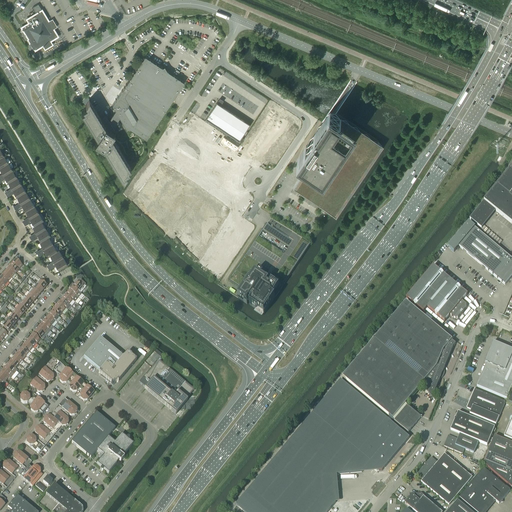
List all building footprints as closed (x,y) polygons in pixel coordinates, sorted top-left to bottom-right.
[(22,28),(21,29),(22,31),(23,30),(28,39),(27,39),(30,43),(31,43),(35,50),(42,45),(45,49),(52,44),(50,41),(51,40),(58,36),(56,34),(52,27),(53,26),(52,24),(51,23),(51,22),(49,23),(48,21),(45,16),(42,10),(36,14),(32,16),(28,18),(26,19),(29,23),(21,27),(22,28)] [(169,104),(171,102),(173,99),(173,98),(177,93),(177,92),(181,87),(181,86),(184,82),(180,79),(179,78),(179,79),(174,75),(173,74),(173,75),(168,71),(167,70),(167,71),(164,66),(162,67),(161,66),(161,67),(156,63),(155,62),(155,63),(150,59),(149,58),(149,59),(145,56),(142,60),(141,60),(141,61),(138,66),(137,67),(134,72),(133,73),(130,78),(129,79),(126,84),(125,85),(122,90),(121,91),(112,105),(115,110),(109,119),(108,119),(109,121),(108,122),(108,121),(107,121),(106,121),(105,122),(105,123),(104,124),(100,119),(100,118),(96,112),(97,112),(96,112),(93,106),(92,106),(89,100),(89,99),(85,105),(86,106),(82,109),(83,111),(81,112),(82,113),(85,118),(85,119),(89,125),(88,125),(89,125),(92,131),(93,131),(94,134),(96,138),(94,142),(103,148),(103,149),(104,150),(107,155),(107,156),(108,156),(111,162),(115,168),(118,174),(119,174),(122,180),(123,181),(126,175),(125,174),(129,171),(128,169),(130,168),(130,167),(126,162),(127,161),(126,161),(123,155),(122,155),(119,149),(115,143),(115,142),(111,136),(114,132),(111,130),(113,127),(114,127),(113,126),(119,117),(126,129),(129,128),(129,129),(129,128),(135,132),(135,133),(135,132),(141,136),(141,137),(141,136),(146,139),(149,135),(149,134),(153,129),(153,128),(157,123),(157,122),(161,117),(161,116),(165,111),(165,110),(169,105),(169,104)] [(217,102),(206,119),(239,141),(251,124),(217,102)] [(331,213),(377,144),(339,119),(329,112),(314,135),(315,136),(308,147),(306,146),(297,159),(308,166),(293,188),(331,213)] [(0,168),(8,163),(4,156),(0,158),(0,168)] [(13,171),(8,163),(0,168),(0,170),(2,173),(2,174),(0,175),(2,177),(13,171)] [(511,165),(509,170),(483,201),(511,224),(511,165)] [(17,178),(13,171),(2,177),(3,180),(5,179),(6,179),(8,183),(17,178)] [(165,171),(143,205),(197,257),(227,212),(165,171)] [(21,185),(17,178),(8,183),(11,188),(9,189),(10,192),(21,185)] [(26,192),(21,185),(10,192),(12,194),(14,193),(14,194),(17,198),(26,192)] [(30,199),(26,192),(17,198),(19,202),(20,202),(17,204),(19,206),(30,199)] [(34,207),(30,199),(19,206),(20,209),(22,207),(23,208),(25,212),(34,207)] [(39,214),(34,207),(25,212),(28,217),(26,218),(28,220),(39,214)] [(43,221),(39,214),(28,220),(29,223),(31,222),(32,222),(34,226),(41,222),(43,221)] [(263,314),(311,244),(271,217),(228,281),(242,291),(237,298),(246,304),(249,301),(251,303),(249,305),(263,314)] [(46,229),(41,222),(34,226),(32,227),(35,231),(35,232),(33,233),(35,236),(46,229)] [(511,276),(511,259),(469,223),(468,222),(447,247),(454,253),(457,249),(458,249),(459,248),(458,247),(459,247),(505,285),(511,276)] [(50,237),(46,229),(35,236),(36,238),(38,237),(39,238),(41,242),(48,237),(48,238),(50,237)] [(53,245),(48,238),(48,237),(41,242),(39,243),(42,247),(42,248),(40,249),(42,251),(53,245)] [(57,252),(53,245),(42,251),(43,254),(45,252),(46,253),(48,257),(50,256),(57,252)] [(63,258),(59,251),(57,252),(50,256),(52,260),(53,261),(51,262),(52,265),(63,258)] [(68,265),(63,258),(52,265),(54,267),(56,266),(59,271),(68,265)] [(18,270),(22,266),(15,260),(11,264),(18,270)] [(18,270),(11,264),(8,268),(15,274),(18,270)] [(468,295),(433,266),(406,298),(423,312),(427,308),(444,322),(450,315),(454,319),(457,319),(461,315),(463,313),(463,312),(466,308),(466,305),(462,302),(468,295)] [(11,278),(15,274),(8,268),(5,273),(11,278)] [(11,278),(5,273),(1,277),(8,282),(11,278)] [(47,286),(40,281),(36,285),(43,291),(47,286)] [(83,288),(76,283),(74,285),(71,282),(69,284),(79,293),(83,288)] [(76,297),(79,293),(69,284),(67,286),(71,289),(69,291),(76,297)] [(43,291),(36,285),(33,289),(39,295),(43,291)] [(39,295),(33,289),(29,293),(36,299),(39,295)] [(76,297),(69,291),(65,295),(74,303),(78,299),(76,297)] [(36,299),(29,293),(26,297),(33,303),(36,299)] [(74,303),(65,295),(62,299),(69,305),(72,301),(74,303)] [(33,303),(26,297),(22,302),(29,307),(33,303)] [(71,307),(69,305),(62,299),(60,302),(57,299),(55,301),(57,302),(59,304),(67,311),(71,307)] [(29,307),(22,302),(19,306),(26,311),(29,307)] [(452,341),(406,302),(392,318),(391,320),(382,331),(440,379),(441,377),(439,376),(440,375),(441,374),(441,373),(441,372),(442,372),(444,369),(452,349),(453,348),(452,348),(455,344),(452,341)] [(62,313),(65,309),(67,311),(59,304),(55,308),(62,313)] [(26,311),(19,306),(15,310),(22,316),(26,311)] [(62,313),(55,308),(52,312),(58,318),(62,313)] [(19,320),(22,316),(15,310),(12,314),(19,320)] [(58,318),(52,312),(48,316),(57,323),(60,319),(58,318)] [(15,324),(19,320),(12,314),(8,318),(15,324)] [(57,323),(48,316),(46,318),(43,316),(41,318),(51,326),(53,328),(57,323)] [(15,324),(8,318),(5,322),(12,328),(15,324)] [(51,326),(41,318),(40,320),(43,322),(41,324),(48,330),(51,326)] [(8,332),(12,328),(5,322),(1,327),(8,332)] [(48,330),(41,324),(38,329),(44,334),(48,330)] [(46,336),(44,334),(38,329),(36,327),(34,326),(33,328),(36,331),(34,333),(43,340),(46,336)] [(440,379),(382,331),(375,339),(373,341),(358,360),(356,361),(342,378),(351,385),(392,419),(407,432),(408,433),(411,430),(421,418),(421,417),(406,404),(417,390),(422,385),(425,389),(428,393),(429,394),(430,394),(432,394),(433,393),(435,388),(436,388),(439,380),(440,379)] [(40,340),(33,334),(29,338),(36,344),(40,340)] [(36,344),(29,338),(26,343),(33,348),(36,344)] [(118,383),(136,361),(127,353),(118,363),(107,354),(111,348),(100,338),(83,358),(100,371),(98,373),(113,386),(117,382),(118,383)] [(506,399),(511,385),(511,349),(502,346),(497,344),(493,342),(489,351),(484,363),(486,363),(477,387),(506,399)] [(33,348),(26,343),(22,347),(29,352),(33,348)] [(26,357),(29,352),(22,347),(19,351),(26,357)] [(154,349),(146,358),(155,365),(163,356),(154,349)] [(22,361),(26,357),(19,351),(16,355),(22,361)] [(22,361),(16,355),(12,359),(19,365),(22,361)] [(163,356),(155,365),(160,369),(167,360),(163,356)] [(53,375),(51,373),(53,370),(59,363),(53,358),(38,375),(47,383),(51,382),(53,379),(53,375)] [(19,365),(12,359),(9,363),(15,369),(19,365)] [(167,360),(160,369),(165,373),(172,365),(167,360)] [(17,371),(15,369),(9,363),(5,368),(14,375),(17,371)] [(73,375),(66,369),(63,366),(59,363),(53,370),(60,376),(59,377),(59,381),(62,384),(66,383),(73,375)] [(172,365),(165,373),(170,377),(177,369),(172,365)] [(14,375),(5,368),(3,370),(0,367),(0,370),(0,371),(2,372),(8,377),(10,379),(14,375)] [(177,369),(170,377),(174,381),(182,373),(177,369)] [(5,382),(8,377),(2,372),(0,373),(0,377),(7,383),(5,382)] [(182,373),(174,381),(179,385),(187,377),(182,373)] [(45,390),(44,386),(43,385),(46,381),(47,383),(38,375),(30,386),(37,392),(38,393),(42,393),(45,390)] [(83,383),(76,377),(76,378),(73,375),(66,383),(67,382),(70,385),(69,386),(70,390),(73,392),(76,392),(83,383)] [(152,376),(148,381),(154,386),(158,381),(152,376)] [(187,377),(179,385),(184,389),(191,381),(187,377)] [(382,471),(409,438),(390,422),(392,419),(351,385),(349,387),(340,380),(332,390),(309,417),(306,421),(292,438),(272,462),(236,505),(244,511),(327,511),(336,502),(333,475),(362,472),(378,471),(382,471)] [(148,381),(145,385),(151,390),(154,386),(148,381)] [(158,381),(154,386),(160,392),(165,387),(158,381)] [(87,401),(94,392),(87,386),(84,384),(84,383),(83,383),(76,392),(78,391),(81,393),(80,395),(80,399),(83,401),(87,401)] [(145,385),(141,389),(148,394),(151,390),(145,385)] [(30,407),(37,398),(34,395),(37,392),(30,386),(32,388),(26,394),(22,395),(20,398),(20,402),(23,404),(27,404),(28,402),(31,405),(30,406),(30,407)] [(154,386),(151,390),(157,396),(160,392),(154,386)] [(141,389),(138,393),(145,398),(148,394),(141,389)] [(184,389),(177,398),(185,406),(193,397),(184,389)] [(151,390),(148,394),(154,399),(157,396),(151,390)] [(496,425),(505,402),(475,390),(475,392),(474,394),(473,396),(472,397),(470,399),(469,400),(470,400),(466,408),(471,410),(469,414),(496,425)] [(138,393),(135,397),(141,402),(145,398),(138,393)] [(148,394),(145,398),(151,403),(154,399),(148,394)] [(135,397),(130,402),(137,408),(141,402),(135,397)] [(48,407),(45,404),(37,398),(30,407),(31,410),(34,413),(37,412),(39,411),(42,414),(48,407)] [(145,398),(141,402),(148,407),(151,403),(145,398)] [(177,398),(173,403),(181,410),(185,406),(177,398)] [(76,409),(64,399),(58,406),(69,415),(70,416),(74,416),(77,413),(76,409)] [(141,402),(137,408),(143,413),(148,407),(141,402)] [(173,403),(169,408),(177,415),(181,410),(173,403)] [(66,418),(69,415),(58,406),(56,409),(50,416),(62,426),(62,427),(66,426),(68,423),(68,419),(66,418)] [(169,408),(165,413),(173,420),(177,415),(169,408)] [(487,446),(493,432),(494,432),(495,429),(494,429),(494,428),(458,412),(455,418),(455,419),(454,420),(454,421),(450,430),(459,434),(478,442),(487,446)] [(108,437),(115,429),(96,413),(71,443),(90,459),(97,450),(103,456),(97,464),(101,468),(100,469),(100,470),(100,471),(101,471),(102,471),(103,471),(104,470),(108,474),(119,461),(120,462),(124,458),(122,457),(133,444),(128,440),(129,439),(129,438),(129,437),(128,437),(127,437),(126,438),(121,434),(114,442),(108,437)] [(165,413),(161,417),(169,425),(173,420),(165,413)] [(56,433),(61,426),(62,427),(62,426),(50,416),(46,417),(43,420),(44,423),(45,425),(42,428),(53,437),(56,433)] [(161,417),(155,424),(164,432),(169,425),(161,417)] [(47,444),(53,437),(42,428),(41,427),(37,427),(35,430),(35,434),(36,435),(34,438),(33,438),(44,447),(47,444)] [(474,453),(478,442),(459,434),(457,439),(448,436),(447,438),(448,440),(446,440),(444,446),(462,454),(464,449),(474,453)] [(511,462),(511,443),(494,436),(487,453),(511,462)] [(44,447),(33,438),(34,438),(32,437),(28,437),(26,440),(26,444),(38,454),(44,447)] [(32,462),(20,452),(16,453),(14,455),(13,456),(13,460),(14,460),(25,469),(29,466),(32,462)] [(511,462),(487,453),(484,461),(511,473),(511,462)] [(472,478),(444,454),(437,463),(431,458),(427,462),(428,463),(425,465),(415,476),(422,481),(421,482),(449,506),(472,478)] [(14,460),(11,463),(9,461),(5,462),(3,465),(3,469),(4,470),(5,470),(15,478),(18,475),(20,476),(25,469),(14,460)] [(511,473),(484,461),(483,464),(511,488),(511,473)] [(42,475),(40,473),(40,469),(37,467),(33,467),(32,468),(29,466),(25,469),(20,476),(20,477),(20,476),(23,479),(32,487),(42,475)] [(502,500),(510,491),(484,469),(460,498),(476,511),(485,511),(495,501),(499,504),(500,503),(500,501),(501,500),(502,500)] [(12,482),(15,478),(5,470),(4,470),(2,473),(0,472),(0,471),(0,483),(6,489),(12,482)] [(52,482),(52,481),(47,477),(43,482),(48,487),(48,486),(49,487),(52,483),(52,482)] [(45,490),(38,483),(35,486),(43,493),(45,490)] [(82,508),(66,495),(54,484),(46,495),(58,505),(52,511),(82,511),(82,509),(82,508)] [(440,511),(424,498),(423,497),(420,501),(412,495),(405,504),(406,504),(408,506),(410,508),(413,510),(412,510),(414,511),(440,511)] [(35,511),(17,497),(7,508),(11,511),(35,511)] [(471,511),(457,500),(447,511),(471,511)]
